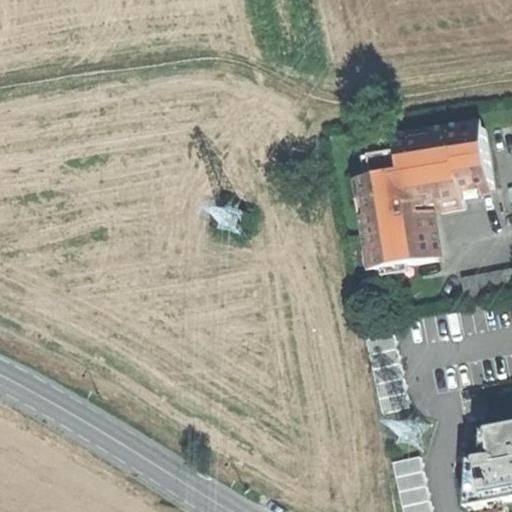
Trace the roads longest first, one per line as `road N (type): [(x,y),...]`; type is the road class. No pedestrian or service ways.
road 1 (track): [(310,88),(323,109),(398,511)]
road 2 (track): [(0,84),(198,52),(263,58),(310,88)]
road 3 (secondary): [(0,373),(232,511)]
road 4 (track): [(310,88),(338,101),(377,103),(511,81)]
